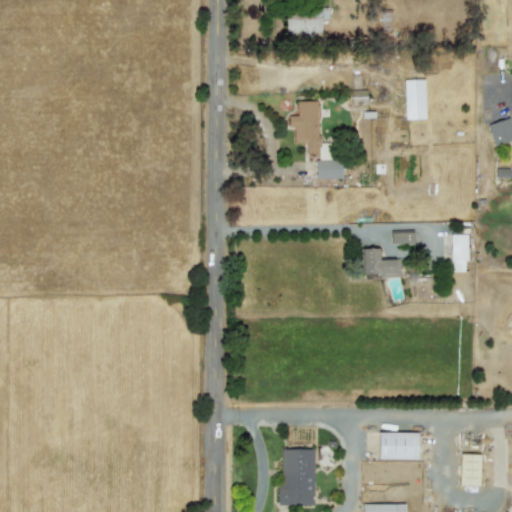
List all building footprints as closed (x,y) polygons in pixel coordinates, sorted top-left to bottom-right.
[(286,31),(320,33),(320,21),(327,21),(328,8),(287,6),(286,31)] [(404,118),(424,118),(423,78),(403,79),(404,118)] [(317,100),(296,100),(296,114),(287,114),(287,126),(293,126),(293,142),(305,142),(305,152),(316,152),(316,177),(341,177),(341,159),(330,159),(330,142),(317,142),(317,100)] [(487,122),(491,143),(511,138),(511,130),(509,118),(487,122)] [(390,243),(413,243),(412,230),(389,231),(390,243)] [(465,233),(449,233),(450,271),(466,270),(465,233)] [(399,275),(399,258),(378,258),(377,247),(360,247),(360,272),(383,272),(383,276),(399,275)] [(416,431),(377,431),(377,458),(416,458),(416,431)] [(312,447),(280,448),(281,483),(276,484),(277,504),(313,504),(312,447)] [(478,485),(479,453),(458,453),(457,484),(478,485)] [(404,511),(404,503),(362,502),(361,511),(404,511)]
